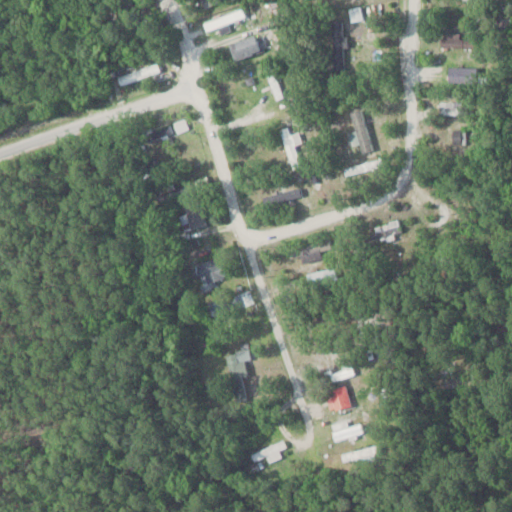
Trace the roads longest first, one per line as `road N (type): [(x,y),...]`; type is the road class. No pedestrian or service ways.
road 1 (residential): [(511,360),(431,397),(417,482),(330,488),(170,0)]
road 2 (residential): [(247,240),(384,199),(405,180),(413,144),(412,0)]
road 3 (residential): [(0,155),(198,86)]
